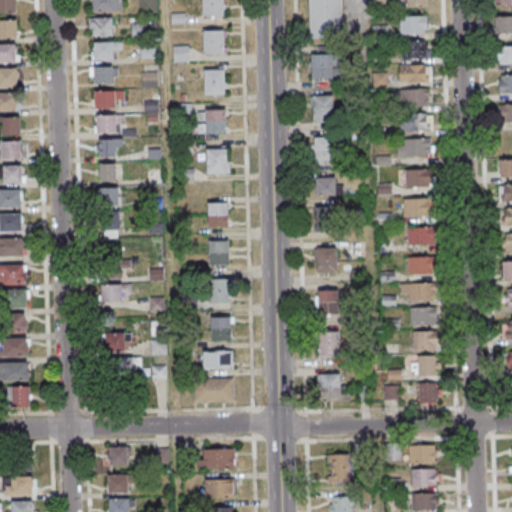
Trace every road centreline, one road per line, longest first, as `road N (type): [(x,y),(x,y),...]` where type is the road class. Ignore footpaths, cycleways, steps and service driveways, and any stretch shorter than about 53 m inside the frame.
road 1 (residential): [(69,511),(51,0)]
road 2 (residential): [(474,511),(458,0)]
road 3 (tertiary): [(280,511),(266,0)]
road 4 (residential): [(511,422),(278,425)]
road 5 (residential): [(278,425),(66,428)]
